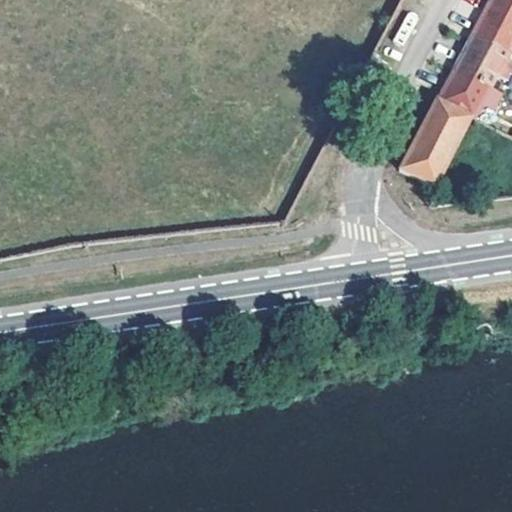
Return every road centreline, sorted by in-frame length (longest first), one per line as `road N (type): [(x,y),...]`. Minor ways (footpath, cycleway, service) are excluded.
road 1 (secondary): [(350,280),(0,332)]
road 2 (residential): [(350,280),(364,170),(448,0)]
road 3 (secondary): [(511,255),(350,280)]
